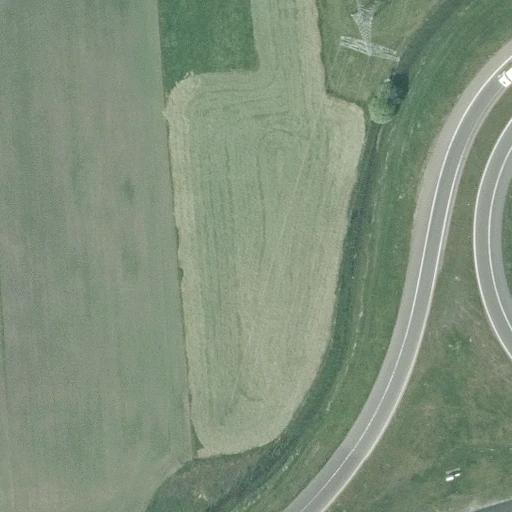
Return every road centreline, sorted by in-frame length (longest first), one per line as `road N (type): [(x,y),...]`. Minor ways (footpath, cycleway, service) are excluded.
road 1 (motorway): [(511,63),(458,141),(395,386),(359,453),(313,511)]
road 2 (motorway): [(511,345),(486,285),(481,236),(492,168),(511,131)]
